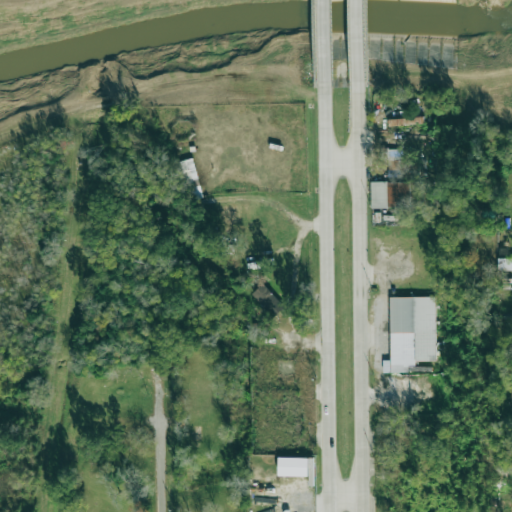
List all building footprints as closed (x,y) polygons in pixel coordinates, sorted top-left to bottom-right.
[(388,118),(389,126),(424,124),(424,117),(388,118)] [(402,148),(382,149),(382,160),(388,160),(389,174),(403,174),(402,148)] [(179,161),(190,200),(202,197),(191,158),(179,161)] [(371,207),(424,207),(423,181),(371,182),(371,207)] [(511,269),(511,259),(498,260),(498,270),(511,269)] [(251,295),(274,317),(285,306),(262,284),(251,295)] [(435,296),(389,296),(390,361),(436,360),(435,296)]
